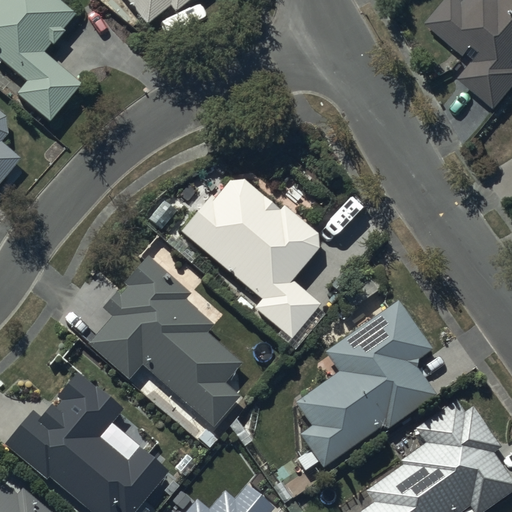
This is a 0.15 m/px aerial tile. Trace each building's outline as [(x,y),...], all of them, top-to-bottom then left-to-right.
[(77,10),(64,0),(0,0),(0,56),(26,78),(16,91),(50,119),(82,81),(43,49),(50,40),(53,42),(65,28),(63,27),(77,10)] [(130,0),(148,21),(170,3),(176,10),(188,0),(130,0)] [(511,0),(469,0),(462,8),(452,0),(451,0),(425,30),(466,65),(473,57),(479,63),(459,86),(494,117),(511,96),(511,0)] [(0,182),(23,155),(3,139),(18,120),(0,104),(0,182)] [(210,203),(178,241),(259,308),(252,317),(291,349),(322,313),(293,289),(326,250),(284,214),(279,220),(235,183),(215,207),(210,203)] [(110,326),(88,351),(130,387),(143,372),(213,433),(237,405),(223,392),(242,370),(206,340),(213,332),(184,308),(190,301),(147,264),(123,291),(127,294),(120,302),(116,299),(100,317),(110,326)] [(298,441),(308,456),(295,465),(304,479),(318,469),(322,476),(385,433),(387,436),(436,403),(414,372),(433,359),(398,309),(323,359),(337,380),(293,410),(309,434),(298,441)] [(31,417),(1,453),(47,490),(49,487),(79,511),(140,511),(167,480),(138,456),(151,440),(78,379),(56,406),(60,410),(55,417),(49,412),(39,424),(31,417)] [(372,510),(368,511),(492,511),(511,498),(511,488),(493,462),(502,456),(472,414),(464,420),(455,407),(414,437),(424,451),(399,469),(401,473),(364,499),(372,510)] [(43,511),(21,494),(17,499),(0,485),(0,511),(43,511)] [(189,511),(277,511),(247,486),(235,501),(226,493),(209,511),(208,511),(198,502),(189,511)]
